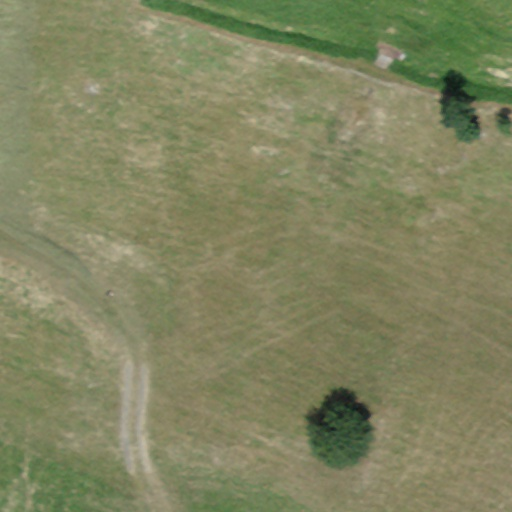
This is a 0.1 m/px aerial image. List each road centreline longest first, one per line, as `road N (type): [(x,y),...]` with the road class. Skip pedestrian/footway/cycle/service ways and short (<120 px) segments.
road 1 (track): [(511,99),(149,3)]
road 2 (track): [(149,511),(131,431),(137,336),(70,264),(0,230)]
